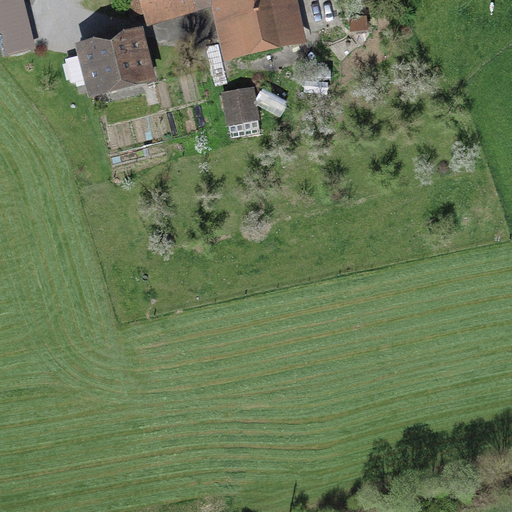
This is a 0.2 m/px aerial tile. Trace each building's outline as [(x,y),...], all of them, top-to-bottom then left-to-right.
[(19,0),(4,0),(0,1),(0,38),(5,56),(32,49),(19,0)] [(197,10),(195,0),(138,0),(129,3),(133,17),(147,12),(150,21),(182,12),(183,14),(197,10)] [(223,0),(234,50),(288,38),(280,0),(223,0)] [(136,37),(85,50),(86,55),(70,59),(67,63),(71,80),(76,82),(92,78),(95,90),(146,77),(146,75),(153,73),(150,61),(143,63),(136,37)] [(228,124),(258,119),(253,89),(223,94),(228,124)]
